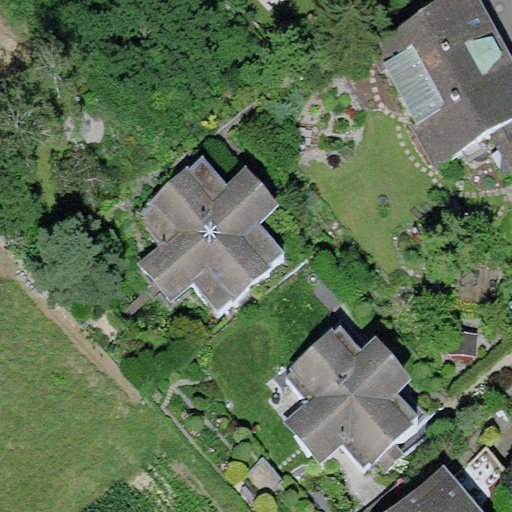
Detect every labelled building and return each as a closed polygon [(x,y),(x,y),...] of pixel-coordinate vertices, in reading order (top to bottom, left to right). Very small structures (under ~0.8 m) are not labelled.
[(393,0),(349,26),(363,50),(419,17),(409,0),(393,0)] [(511,72),(474,7),(370,67),(435,180),(493,147),(511,180),(511,72)] [(233,210),(205,177),(159,215),(182,242),(159,262),(188,298),(212,278),(242,315),(288,278),(255,239),(271,225),(248,197),(233,210)] [(369,376),(342,343),(296,380),(319,408),(295,427),(325,463),(349,444),(379,481),(424,444),(392,404),(408,391),(385,363),(369,376)] [(508,475),(487,450),(413,511),(469,511),(468,509),(508,475)]
